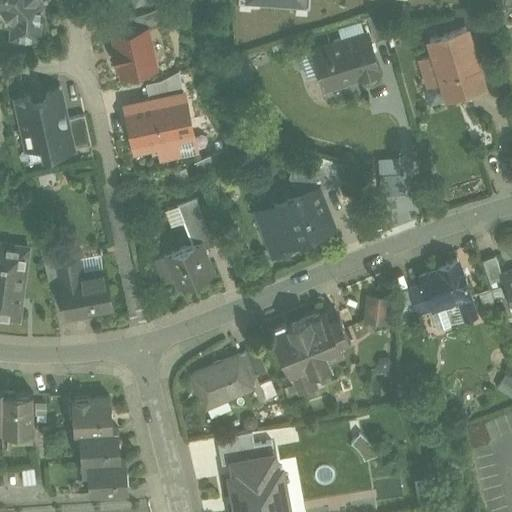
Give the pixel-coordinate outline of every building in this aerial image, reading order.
[(0,0),(0,7),(2,8),(13,20),(11,36),(38,38),(41,0),(40,0),(0,0)] [(163,4),(148,11),(130,16),(133,30),(147,27),(147,28),(167,23),(163,4)] [(381,10),(367,14),(375,39),(388,35),(381,10)] [(438,80),(442,95),(486,82),(482,66),(486,64),(479,41),(475,42),(469,21),(424,34),(430,52),(419,55),(427,83),(438,80)] [(133,30),(113,34),(116,47),(113,48),(116,62),(119,62),(122,75),(156,68),(147,28),(147,27),(133,30)] [(367,31),(313,48),(324,81),(330,84),(340,81),(343,76),(359,71),(360,75),(365,81),(373,82),(378,77),(379,70),(367,31)] [(47,98),(32,101),(30,95),(16,98),(27,148),(43,144),(45,153),(72,147),(66,118),(59,89),(46,92),(47,98)] [(184,92),(141,101),(142,107),(127,110),(134,144),(146,141),(148,147),(158,145),(161,158),(182,154),(179,140),(194,137),(184,92)] [(85,114),(66,118),(72,147),(91,143),(85,114)] [(333,159),(305,169),(313,188),(315,187),(316,191),(341,181),(333,159)] [(313,188),(275,203),(281,220),(289,217),(297,238),(332,225),(331,224),(330,225),(316,191),(315,187),(313,188)] [(201,240),(165,254),(174,276),(177,284),(214,270),(205,246),(226,238),(218,220),(196,228),(201,240)] [(56,240),(39,243),(49,280),(60,278),(57,261),(60,261),(58,252),(56,240)] [(28,246),(0,242),(0,315),(9,317),(9,315),(12,315),(12,317),(19,318),(28,246)] [(165,254),(154,258),(163,280),(174,276),(165,254)] [(495,254),(482,258),(490,281),(503,276),(502,273),(495,254)] [(457,257),(437,264),(438,266),(420,272),(423,282),(432,306),(445,302),(452,322),(477,314),(466,282),(468,281),(464,270),(462,270),(457,257)] [(80,274),(77,258),(60,261),(57,261),(60,278),(67,316),(112,308),(105,269),(80,274)] [(511,269),(502,273),(503,276),(511,301),(511,269)] [(423,282),(409,287),(418,311),(432,306),(423,282)] [(390,297),(367,294),(364,319),(387,321),(390,297)] [(324,311),(309,317),(309,316),(289,324),(289,325),(274,331),(272,332),(273,334),(289,371),(289,374),(292,373),(300,391),(316,384),(311,370),(330,362),(329,360),(328,357),(341,352),(343,351),(338,339),(348,335),(339,314),(329,318),(326,309),(324,310),(324,311)] [(257,346),(245,350),(254,374),(267,370),(257,346)] [(238,354),(190,373),(204,406),(251,387),(238,354)] [(511,394),(511,376),(508,375),(501,389),(511,394)] [(33,392),(3,393),(3,390),(2,390),(2,432),(34,432),(33,392)] [(110,397),(90,399),(90,397),(75,398),(75,400),(71,400),(74,431),(79,431),(113,428),(110,397)] [(113,428),(79,431),(81,462),(87,462),(120,459),(118,428),(113,428)] [(252,430),(217,436),(222,464),(232,462),(232,460),(274,452),(272,440),(255,443),(252,430)] [(366,437),(360,432),(352,441),(351,442),(356,447),(357,448),(360,452),(362,455),(363,458),(365,462),(366,461),(378,457),(372,446),(366,437)] [(274,452),(232,460),(232,462),(235,474),(230,475),(234,494),(230,495),(232,511),(289,511),(281,466),(276,466),(274,452)] [(120,459),(87,462),(89,493),(128,490),(126,459),(120,459)]
